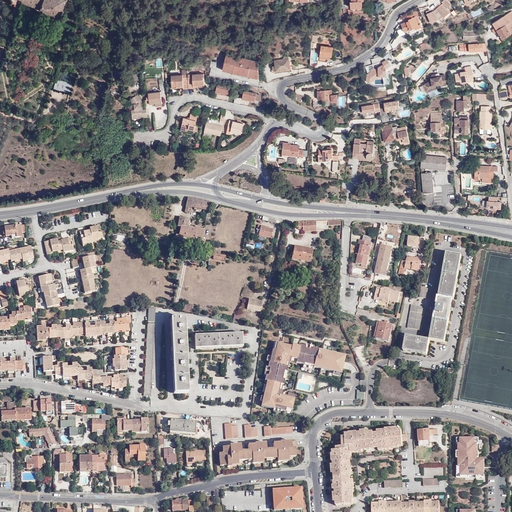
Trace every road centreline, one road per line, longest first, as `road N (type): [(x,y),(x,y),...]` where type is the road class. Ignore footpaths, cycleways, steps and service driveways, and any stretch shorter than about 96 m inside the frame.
road 1 (residential): [(261,142),(278,123),(322,134),(324,122),(287,102),(282,86),(375,51),(392,18),(420,0)]
road 2 (unclassified): [(314,471),(313,433),(337,412),(445,413),(511,439)]
road 3 (residential): [(439,69),(479,62),(496,84),(511,202)]
road 4 (unclassified): [(156,499),(230,479),(314,471)]
road 5 (residential): [(149,407),(0,384)]
road 6 (unclassified): [(17,496),(156,499)]
road 7 (primary): [(232,203),(281,214),(369,213)]
road 8 (primary): [(0,215),(121,194)]
